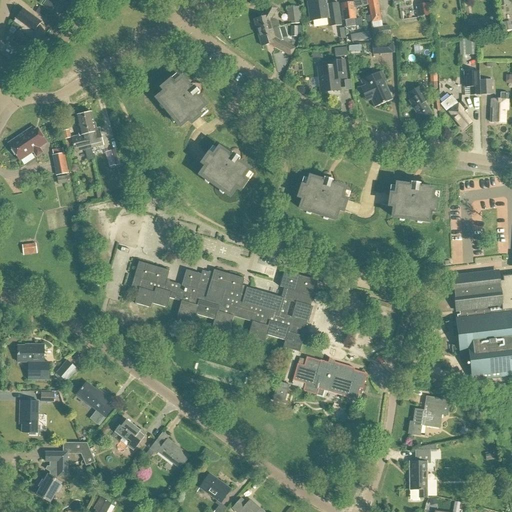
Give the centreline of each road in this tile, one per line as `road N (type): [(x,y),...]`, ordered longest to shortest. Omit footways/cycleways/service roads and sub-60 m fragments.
road 1 (unclassified): [(0,294),(33,301),(85,331),(334,511)]
road 2 (residential): [(511,164),(393,141),(294,102)]
road 3 (tertiary): [(12,102),(71,90),(186,19)]
road 4 (residential): [(363,511),(400,357)]
road 5 (residential): [(273,243),(294,102)]
road 6 (residential): [(294,102),(186,19)]
